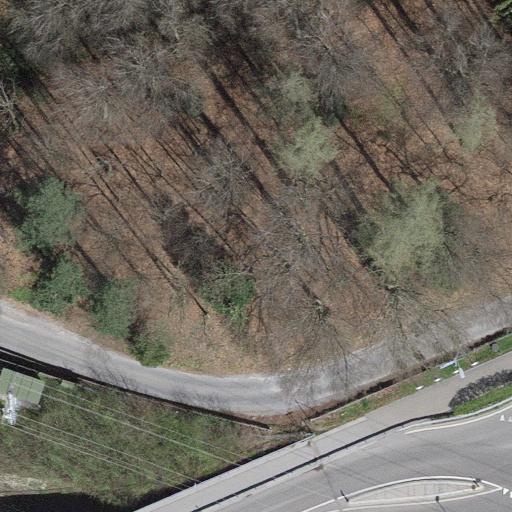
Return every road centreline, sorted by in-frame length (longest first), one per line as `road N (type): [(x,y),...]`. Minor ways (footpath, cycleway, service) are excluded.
road 1 (unclassified): [(511,298),(271,399),(0,318)]
road 2 (primary): [(511,447),(447,446),(354,472),(297,511)]
